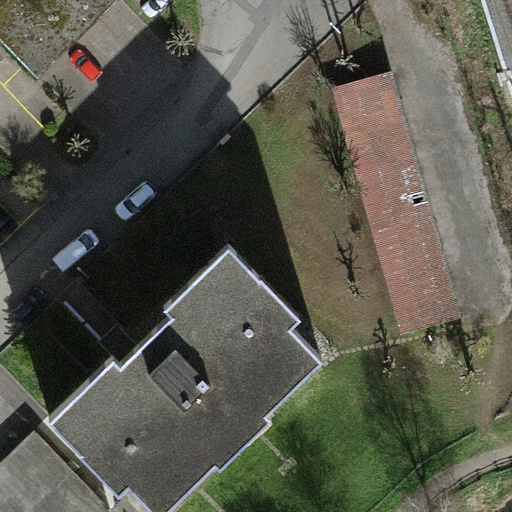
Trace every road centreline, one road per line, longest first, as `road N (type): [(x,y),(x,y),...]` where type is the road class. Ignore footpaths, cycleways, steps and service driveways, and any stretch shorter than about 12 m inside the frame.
road 1 (residential): [(0,308),(203,112)]
road 2 (residential): [(203,112),(232,54),(227,0)]
